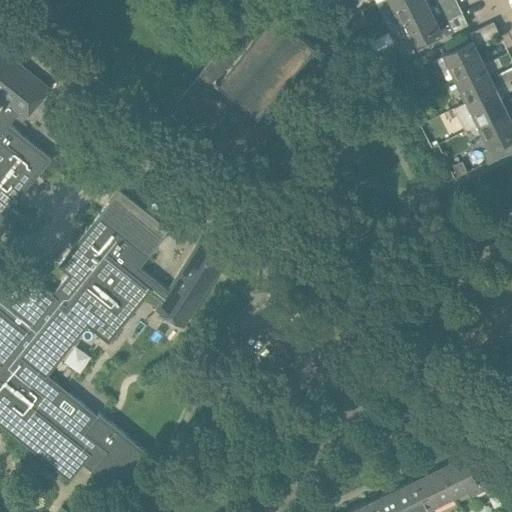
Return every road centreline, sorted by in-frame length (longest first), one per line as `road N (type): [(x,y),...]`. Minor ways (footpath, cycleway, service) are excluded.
road 1 (residential): [(410,339),(0,21)]
road 2 (unclassified): [(274,511),(410,339)]
road 3 (unclassified): [(410,339),(511,206)]
road 4 (residential): [(511,422),(410,339)]
